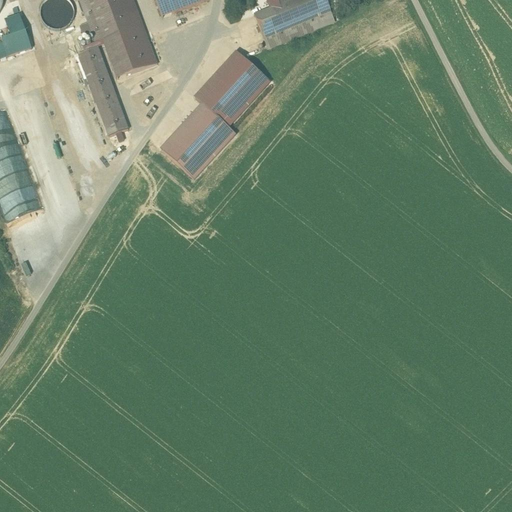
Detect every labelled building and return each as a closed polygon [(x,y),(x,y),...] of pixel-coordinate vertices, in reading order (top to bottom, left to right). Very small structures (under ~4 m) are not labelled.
[(73,21),(74,14),(73,8),(69,2),(65,0),(48,0),(45,3),(41,8),(40,15),(41,21),(45,27),(51,30),(57,32),(64,30),(69,27),(73,21)] [(132,0),(78,0),(88,24),(92,34),(95,44),(102,41),(143,26),(132,0)] [(209,0),(155,0),(162,18),(209,0)] [(325,0),(292,0),(288,2),(287,0),(266,0),(270,9),(254,16),(268,50),(334,23),(325,0)] [(20,17),(4,22),(10,39),(26,34),(20,17)] [(88,24),(81,27),(84,37),(92,34),(88,24)] [(143,26),(102,41),(117,80),(157,65),(143,26)] [(10,39),(2,42),(8,59),(32,50),(26,34),(10,39)] [(128,131),(97,49),(79,56),(109,138),(128,131)] [(236,55),(195,99),(203,106),(161,151),(194,181),(235,137),(227,130),(269,85),(236,55)] [(86,223),(38,88),(5,100),(62,263),(86,223)]
